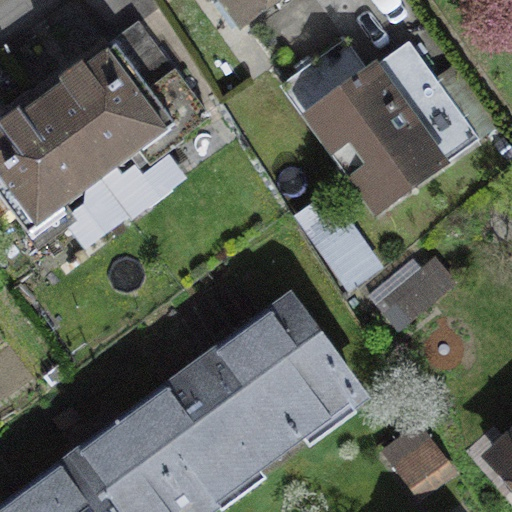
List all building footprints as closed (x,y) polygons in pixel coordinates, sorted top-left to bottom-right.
[(320,0),(248,0),(274,34),(320,0)] [(389,76),(359,39),(290,96),(363,185),(403,233),(511,143),(511,136),(461,74),(446,86),(418,52),(389,76)] [(199,157),(128,54),(96,77),(19,134),(0,148),(0,179),(56,260),(199,157)] [(470,295),(446,264),(383,313),(407,344),(470,295)] [(404,420),(319,304),(31,511),(276,511),(336,468),(404,420)] [(469,479),(438,444),(402,475),(433,510),(469,479)]
